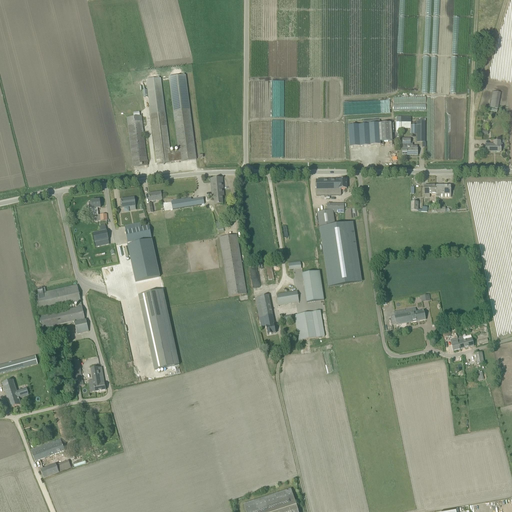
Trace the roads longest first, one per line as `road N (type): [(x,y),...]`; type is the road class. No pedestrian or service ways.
road 1 (residential): [(358,173),(387,354),(448,358),(511,340)]
road 2 (unclassified): [(57,193),(108,394),(14,417)]
road 3 (unclassified): [(57,193),(245,173)]
road 4 (unclassified): [(245,173),(247,0)]
road 5 (residential): [(312,511),(279,377),(280,343)]
road 6 (unclassified): [(358,173),(511,172)]
road 7 (unknown): [(103,186),(127,284),(120,290),(80,282)]
road 8 (track): [(472,118),(507,0)]
